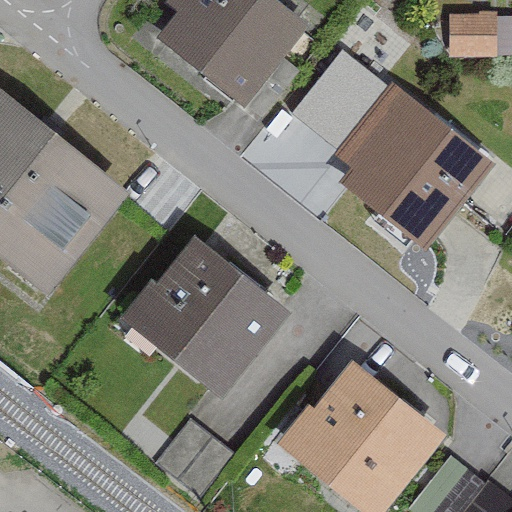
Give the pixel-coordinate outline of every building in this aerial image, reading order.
[(306,28),(268,0),(175,0),(167,12),(176,19),(155,46),(243,112),(306,28)] [(492,63),(494,23),(452,21),(450,61),(492,63)] [(0,264),(48,303),(131,201),(0,95),(0,264)] [(496,176),(404,104),(336,189),(428,262),(496,176)] [(155,286),(125,325),(225,401),(290,318),(196,246),(161,291),(155,286)] [(387,511),(442,442),(349,370),(315,412),(310,408),(277,451),(355,511),(387,511)] [(228,459),(191,429),(159,468),(197,498),(228,459)] [(464,511),(482,490),(451,465),(413,511),(464,511)]
